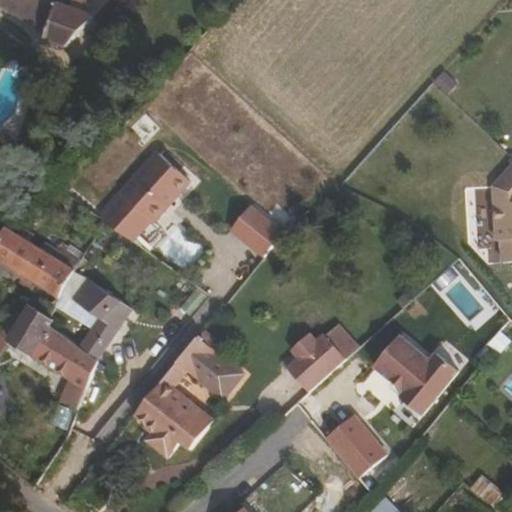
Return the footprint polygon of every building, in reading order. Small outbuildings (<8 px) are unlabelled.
[(1,0),(0,9),(33,13),(34,0),(1,0)] [(93,18),(108,0),(67,0),(64,10),(93,18)] [(64,51),(93,18),(64,10),(51,6),(37,38),(64,51)] [(157,222),(192,181),(159,153),(124,194),(157,222)] [(511,259),(511,157),(489,183),(492,238),(497,238),(498,261),(511,259)] [(61,293),(74,272),(6,226),(0,236),(0,261),(58,299),(61,293)] [(355,253),(355,248),(354,243),(351,238),(348,234),(339,229),(334,228),(329,228),(323,231),(319,234),(316,238),(314,243),(313,248),(313,253),(315,258),(318,263),(321,266),(326,269),(331,270),(336,270),(346,266),(350,263),(355,253)] [(133,311),(74,272),(61,293),(101,320),(83,347),(98,358),(101,361),(133,311)] [(62,332),(50,324),(52,322),(34,310),(12,342),(69,381),(56,402),(73,415),(98,358),(83,347),(62,332)] [(62,332),(69,321),(58,313),(52,322),(50,324),(62,332)] [(406,330),(375,369),(431,414),(463,375),(406,330)] [(309,394),(346,359),(321,334),(317,337),(311,331),(291,348),(298,356),(285,368),(309,394)] [(201,333),(130,420),(139,428),(148,434),(144,439),(138,445),(162,465),(174,450),(183,456),(203,432),(181,414),(186,408),(167,393),(181,377),(216,406),(240,377),(211,354),(217,346),(201,333)] [(0,361),(2,363),(10,339),(0,335),(0,361)] [(208,426),(186,408),(181,414),(203,432),(208,426)] [(359,413),(328,438),(362,481),(393,456),(359,413)] [(148,434),(139,428),(136,432),(144,439),(148,434)] [(256,511),(247,502),(238,510),(240,511),(256,511)]
